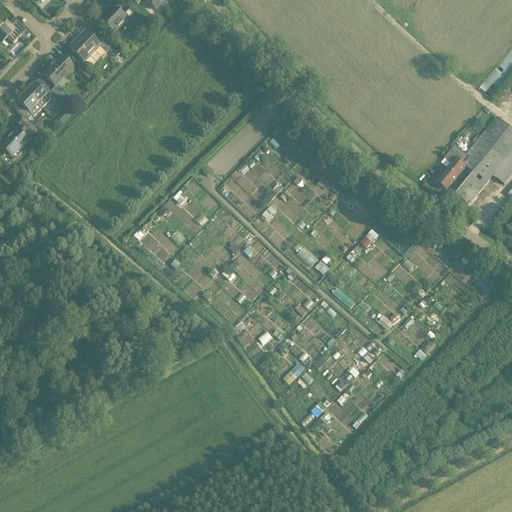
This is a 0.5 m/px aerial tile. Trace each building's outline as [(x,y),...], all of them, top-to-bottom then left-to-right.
[(145,0),(154,9),(162,0),(164,0),(165,0),(164,0),(145,0)] [(116,9),(102,23),(114,35),(124,24),(128,27),(136,18),(127,9),(122,14),(116,9)] [(16,21),(11,26),(17,31),(22,26),(16,21)] [(0,23),(0,44),(0,45),(6,39),(13,45),(22,36),(17,31),(11,26),(10,24),(5,28),(0,23)] [(79,41),(71,49),(84,62),(99,46),(106,54),(112,48),(100,37),(96,42),(85,32),(78,40),(79,41)] [(493,82),(499,87),(511,70),(511,48),(498,67),(497,66),(481,87),(486,91),(493,82)] [(113,49),(109,53),(115,59),(119,54),(113,49)] [(60,57),(42,75),(55,87),(67,75),(69,77),(75,71),(60,57)] [(80,68),(74,74),(84,84),(91,78),(80,68)] [(25,93),(37,105),(42,110),(50,101),(49,99),(53,95),(43,86),(39,90),(33,85),(25,93)] [(55,87),(50,92),(61,101),(65,97),(55,87)] [(37,105),(25,93),(17,102),(23,107),(19,112),(28,120),(32,117),(29,113),(37,105)] [(67,110),(57,121),(62,125),(72,114),(67,110)] [(19,126),(0,145),(0,147),(5,153),(7,152),(12,157),(37,131),(35,130),(31,126),(21,116),(15,122),(19,126)] [(506,186),(511,177),(511,128),(496,117),(461,162),(474,172),(456,196),(471,207),(494,177),(506,186)] [(35,122),(31,126),(35,130),(40,126),(35,122)] [(466,171),(456,162),(434,188),(445,197),(466,171)] [(173,199),(180,207),(188,199),(181,191),(173,199)] [(172,236),(177,244),(185,239),(179,231),(172,236)] [(298,256),(311,268),(319,260),(305,247),(298,256)] [(350,309),(354,304),(338,289),(334,294),(350,309)] [(389,331),(394,325),(384,316),(378,322),(389,331)] [(300,363),(284,379),(290,386),(307,369),(300,363)] [(350,427),(357,420),(347,411),(341,418),(350,427)]
